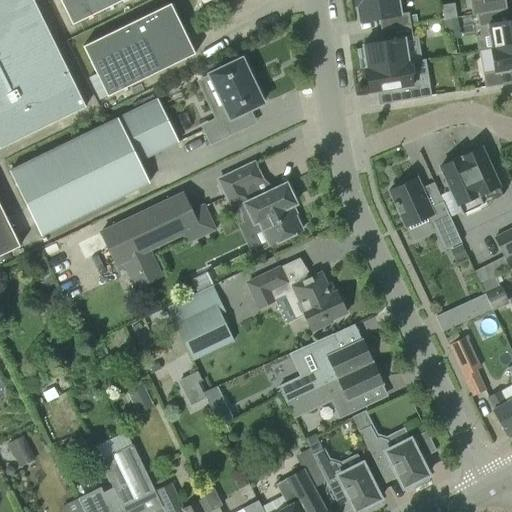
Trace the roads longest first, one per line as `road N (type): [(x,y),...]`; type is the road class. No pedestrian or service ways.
road 1 (unclassified): [(491,487),(402,315),(336,161)]
road 2 (residential): [(511,130),(464,110),(336,161)]
road 3 (unclassified): [(336,161),(312,0)]
